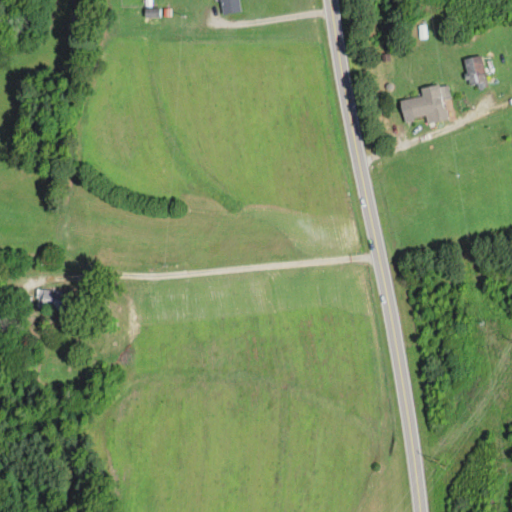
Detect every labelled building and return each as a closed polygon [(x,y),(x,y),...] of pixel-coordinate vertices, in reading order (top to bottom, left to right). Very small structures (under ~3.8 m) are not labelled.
[(240,12),(238,0),(219,0),(221,14),(240,12)] [(144,22),(160,22),(160,8),(144,8),(144,22)] [(487,86),(482,55),(464,58),(469,89),(487,86)] [(443,100),(457,97),(454,82),(422,88),(423,96),(401,100),(403,112),(408,111),(410,119),(426,116),(428,124),(447,121),(443,100)] [(36,310),(71,310),(71,291),(36,291),(36,310)]
